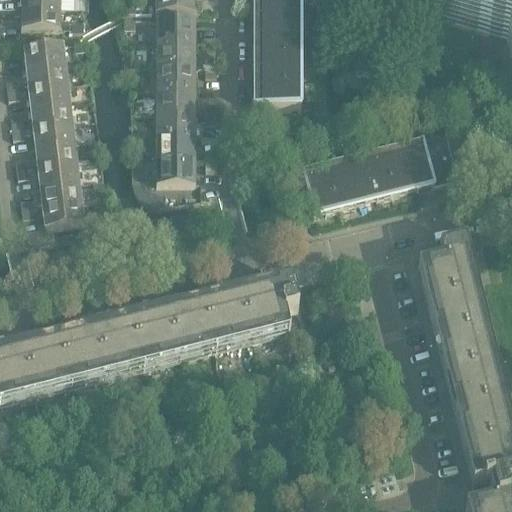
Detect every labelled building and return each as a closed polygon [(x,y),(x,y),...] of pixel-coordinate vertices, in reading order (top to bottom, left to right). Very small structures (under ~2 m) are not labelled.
[(59,15),(59,0),(20,0),(20,16),(59,15)] [(194,0),(155,0),(155,19),(194,19),(194,0)] [(252,103),(252,115),(255,115),(255,120),(256,120),(257,121),(258,122),(258,123),(272,123),(272,115),(299,115),(299,0),(251,0),(252,20),(255,20),(255,34),(255,36),(255,50),(252,50),(252,73),(255,73),(255,87),(255,88),(255,103),(252,103)] [(511,0),(439,0),(433,23),(506,45),(511,69),(511,0)] [(134,9),(123,9),(123,19),(134,19),(134,9)] [(20,16),(20,36),(59,36),(59,15),(20,16)] [(124,25),(123,26),(123,36),(134,36),(134,26),(124,25)] [(155,50),(194,50),(194,25),(155,25),(155,50)] [(71,29),(71,38),(82,38),(82,29),(71,29)] [(85,48),(74,49),(75,58),(86,57),(85,48)] [(23,55),(25,75),(64,70),(62,50),(23,55)] [(155,73),(194,73),(194,50),(155,50),(155,73)] [(204,73),(215,73),(215,63),(204,63),(204,73)] [(64,70),(25,75),(28,95),(66,91),(64,70)] [(155,97),(194,97),(194,73),(155,73),(155,97)] [(215,73),(204,73),(204,83),(215,83),(215,73)] [(17,87),(6,89),(7,98),(18,96),(17,87)] [(66,91),(28,95),(30,115),(69,110),(66,91)] [(467,101),(476,135),(497,130),(499,130),(491,95),(467,101)] [(18,96),(7,98),(8,107),(19,106),(18,96)] [(194,97),(155,97),(155,120),(194,120),(194,97)] [(69,110),(30,115),(32,135),(71,130),(69,110)] [(204,110),(204,120),(215,120),(215,110),(204,110)] [(155,144),(194,144),(194,120),(155,120),(155,144)] [(204,120),(204,130),(215,130),(215,120),(204,120)] [(21,127),(10,128),(11,137),(22,136),(21,127)] [(71,130),(32,135),(34,155),(73,150),(71,130)] [(342,166),(343,169),(329,172),(329,173),(328,173),(314,176),(313,173),(301,176),(302,180),(295,182),(299,198),(306,196),(313,223),(456,187),(457,193),(479,187),(466,135),(393,153),(394,156),(380,159),(380,160),(379,161),(379,160),(365,163),(364,161),(342,166)] [(22,136),(11,137),(12,146),(24,145),(22,136)] [(194,144),(155,144),(155,167),(194,167),(194,144)] [(73,150),(34,155),(37,175),(76,170),(73,150)] [(215,157),(204,157),(204,167),(215,167),(215,157)] [(15,168),(16,177),(27,176),(26,167),(15,168)] [(194,167),(155,167),(155,192),(194,192),(194,167)] [(215,167),(204,167),(204,177),(215,177),(215,167)] [(76,170),(37,175),(39,194),(78,190),(76,170)] [(27,176),(16,177),(17,186),(28,185),(27,176)] [(102,187),(92,188),(94,201),(103,200),(102,187)] [(78,190),(39,194),(41,214),(80,209),(78,190)] [(165,201),(149,201),(148,211),(164,211),(165,201)] [(31,206),(20,207),(21,217),(32,215),(31,206)] [(80,209),(41,214),(44,235),(83,230),(80,209)] [(32,215),(21,217),(22,226),(33,224),(32,215)] [(511,511),(510,505),(511,504),(511,441),(467,263),(468,263),(464,249),(438,255),(438,256),(419,260),(423,273),(416,275),(417,276),(419,276),(473,491),(471,491),(471,493),(476,492),(480,511),(475,511),(511,511)] [(289,288),(274,291),(276,298),(0,366),(0,406),(11,403),(13,408),(56,397),(55,393),(83,385),(85,390),(128,379),(127,374),(156,367),(157,372),(200,361),(199,356),(228,349),(229,354),(272,343),(271,338),(285,335),(287,342),(288,342),(288,341),(301,338),(296,320),(297,320),(289,288)]
